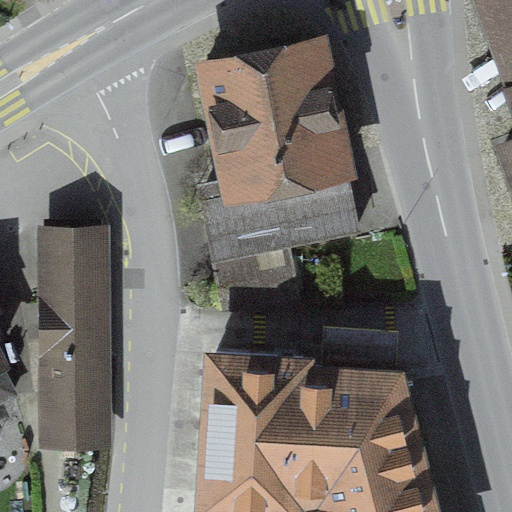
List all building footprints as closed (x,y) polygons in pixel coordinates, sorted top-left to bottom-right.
[(511,140),(504,144),(511,166),(511,0),(495,0),(511,44),(511,140)] [(231,185),(202,190),(225,308),(299,305),(286,240),(357,226),(319,40),(205,64),(212,98),(234,93),(250,170),(229,174),(231,185)] [(48,234),(50,434),(100,434),(98,221),(75,222),(75,234),(48,234)] [(0,397),(14,391),(0,363),(0,308),(0,307),(0,397)] [(301,358),(216,353),(205,511),(431,511),(395,372),(300,366),(301,358)]
